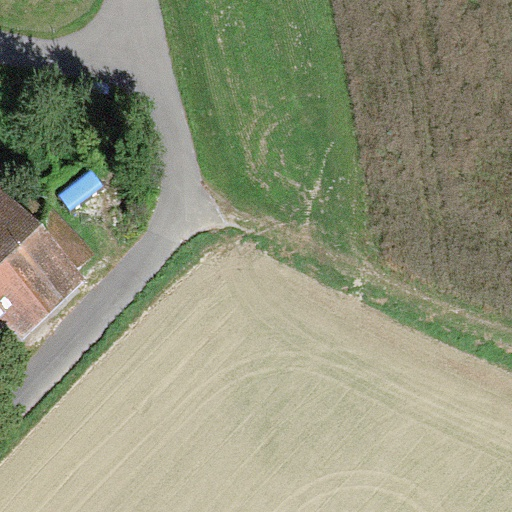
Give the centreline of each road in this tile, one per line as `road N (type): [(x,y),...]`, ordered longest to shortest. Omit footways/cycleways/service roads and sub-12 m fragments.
road 1 (track): [(168,199),(226,212),(388,288),(511,332)]
road 2 (unclassified): [(168,199),(165,223),(0,411)]
road 3 (residential): [(137,36),(172,165),(168,199)]
road 4 (unclassified): [(0,46),(137,36)]
